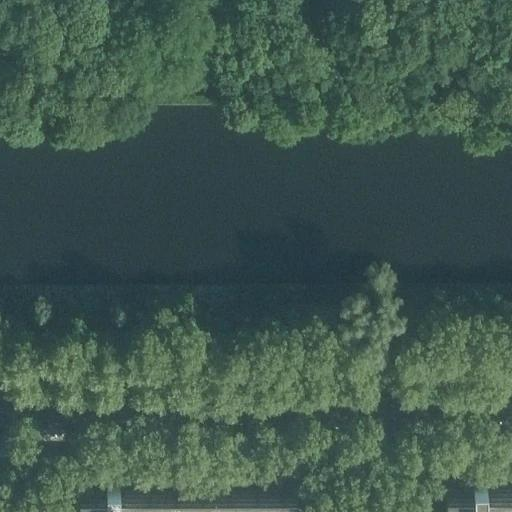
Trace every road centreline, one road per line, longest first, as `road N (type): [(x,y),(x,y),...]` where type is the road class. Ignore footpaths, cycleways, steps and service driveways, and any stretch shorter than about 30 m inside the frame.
road 1 (tertiary): [(0,420),(511,416)]
road 2 (tertiary): [(511,375),(0,372)]
